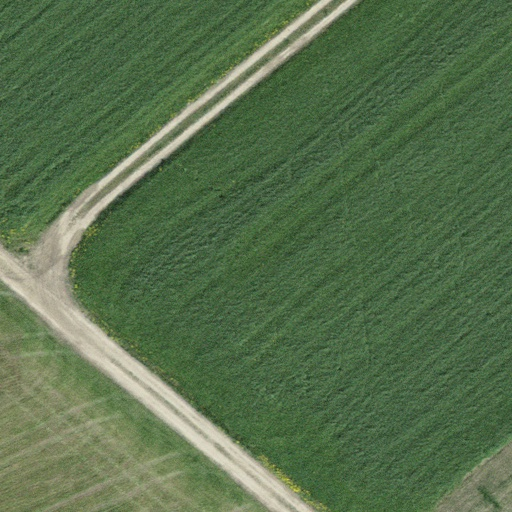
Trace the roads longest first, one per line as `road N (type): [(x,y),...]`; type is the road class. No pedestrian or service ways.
road 1 (track): [(350,0),(18,270)]
road 2 (track): [(303,511),(0,255)]
